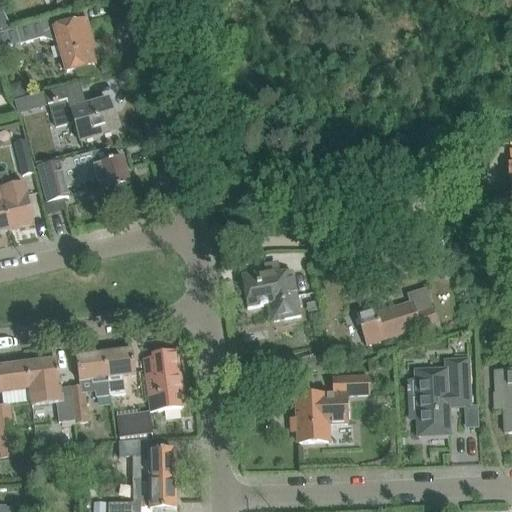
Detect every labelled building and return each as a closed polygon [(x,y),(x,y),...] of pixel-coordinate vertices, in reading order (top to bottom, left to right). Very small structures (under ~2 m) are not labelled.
[(0,0),(0,34),(12,31),(12,30),(0,7),(13,0),(52,0),(55,6),(65,0),(0,0)] [(92,45),(85,22),(73,26),(69,14),(12,30),(12,31),(0,34),(0,51),(21,46),(53,38),(51,33),(56,32),(67,74),(94,66),(88,47),(92,45)] [(22,85),(9,88),(12,100),(25,97),(22,85)] [(79,86),(47,95),(56,129),(75,124),(80,143),(117,133),(108,101),(84,108),(79,86)] [(26,100),(17,103),(21,114),(29,112),(26,100)] [(26,141),(13,144),(21,177),(34,174),(26,141)] [(107,151),(38,170),(39,173),(47,205),(63,201),(60,192),(98,182),(101,194),(130,186),(123,160),(110,163),(107,151)] [(511,151),(509,152),(511,167),(509,167),(511,200),(511,203),(506,204),(506,205),(500,206),(502,227),(511,226),(511,151)] [(7,174),(0,175),(0,191),(9,232),(34,226),(24,185),(10,188),(7,174)] [(0,233),(9,232),(0,191),(0,233)] [(399,236),(378,241),(382,254),(402,249),(399,236)] [(300,318),(292,273),(280,276),(279,271),(241,278),(247,311),(280,304),(283,321),(300,318)] [(373,308),(356,313),(366,347),(436,325),(425,291),(408,297),(410,305),(376,316),(373,308)] [(132,352),(104,356),(109,397),(124,395),(123,378),(136,376),(132,352)] [(154,361),(142,362),(149,414),(183,410),(176,354),(154,357),(154,361)] [(109,397),(104,356),(76,359),(79,384),(80,387),(69,388),(70,397),(73,423),(73,425),(87,423),(84,395),(94,393),(95,399),(109,397)] [(57,362),(26,366),(29,392),(28,392),(31,408),(55,405),(58,425),(73,423),(70,397),(69,388),(60,388),(57,362)] [(409,399),(408,399),(408,420),(417,420),(418,438),(450,437),(449,409),(470,408),(472,408),(471,363),(463,363),(450,364),(452,380),(448,381),(408,382),(409,399)] [(29,392),(26,366),(0,368),(0,395),(28,392),(29,392)] [(511,373),(493,374),(494,412),(503,411),(504,435),(511,434),(511,373)] [(333,398),(296,399),(298,445),(328,444),(327,427),(347,426),(346,398),(368,397),(367,379),(332,381),(333,398)] [(10,405),(0,406),(0,460),(15,459),(10,405)] [(149,415),(116,419),(119,441),(152,436),(149,415)] [(142,442),(118,444),(119,456),(143,454),(142,442)] [(143,454),(119,456),(119,460),(132,459),(133,482),(135,482),(149,482),(149,483),(176,482),(175,453),(152,453),(152,442),(142,442),(143,454)] [(149,482),(135,482),(136,508),(136,511),(146,511),(145,511),(176,511),(176,482),(149,483),(149,482)]
